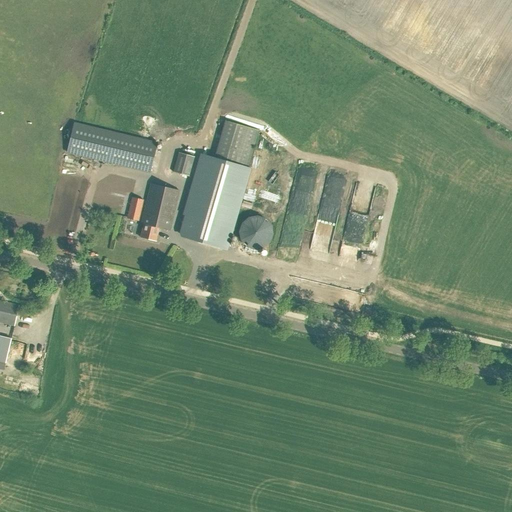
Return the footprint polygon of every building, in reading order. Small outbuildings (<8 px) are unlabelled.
[(187,103),(93,79),(86,102),(182,125),(187,103)] [(205,156),(202,166),(182,234),(225,246),(259,130),(225,120),(213,159),(205,156)] [(163,144),(74,123),(66,153),(156,173),(163,144)] [(178,152),(173,172),(189,177),(195,157),(178,152)] [(170,231),(181,191),(153,184),(143,224),(145,225),(142,237),(157,241),(161,229),(170,231)] [(140,222),(145,201),(134,199),(129,219),(140,222)] [(246,247),(251,248),(255,250),(264,248),(271,242),(273,234),(272,225),(266,219),(257,216),(248,218),(242,223),(239,232),(240,240),(246,247)] [(366,269),(370,256),(321,243),(317,256),(366,269)] [(51,288),(59,282),(56,278),(48,283),(51,288)] [(0,322),(14,326),(19,305),(0,300),(0,322)] [(0,366),(5,367),(11,339),(0,336),(0,366)]
